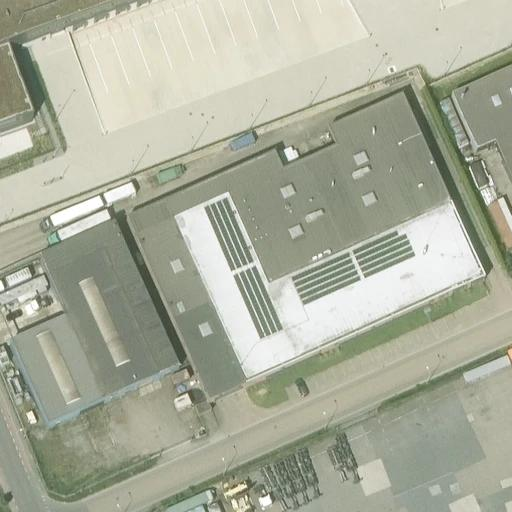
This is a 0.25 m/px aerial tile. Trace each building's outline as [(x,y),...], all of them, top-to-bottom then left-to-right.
[(0,0),(0,132),(39,117),(13,50),(138,0),(0,0)] [(511,187),(511,70),(451,99),(476,155),(494,147),(511,187)] [(206,403),(208,407),(483,283),(475,265),(402,99),(327,133),(335,151),(282,174),(274,156),(126,222),(199,388),(206,403)] [(178,372),(119,241),(113,228),(39,261),(65,321),(10,346),(47,431),(79,417),(96,455),(117,446),(109,427),(112,426),(103,405),(178,372)] [(390,346),(347,362),(352,377),(395,361),(390,346)] [(477,391),(511,378),(511,358),(379,408),(391,439),(482,405),(477,391)] [(210,413),(208,407),(206,403),(194,409),(198,418),(210,413)] [(171,510),(171,511),(206,511),(200,498),(171,510)]
